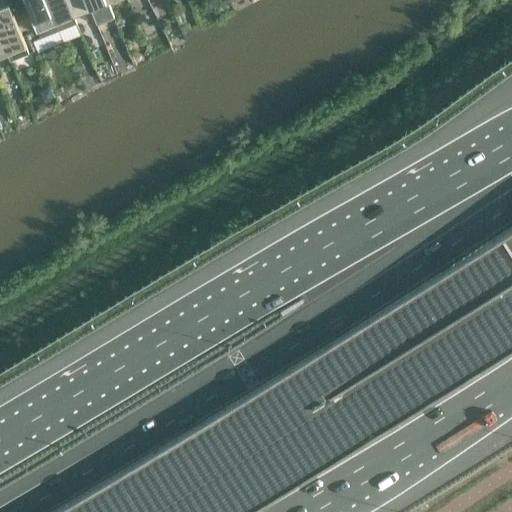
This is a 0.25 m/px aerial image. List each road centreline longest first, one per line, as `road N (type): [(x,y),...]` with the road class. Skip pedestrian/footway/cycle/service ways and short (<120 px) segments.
road 1 (motorway): [(511,142),(0,439)]
road 2 (motorway): [(511,206),(22,511)]
road 3 (motorway): [(95,511),(511,254)]
road 4 (motorway): [(172,511),(511,300)]
road 5 (motorway): [(302,511),(511,383)]
